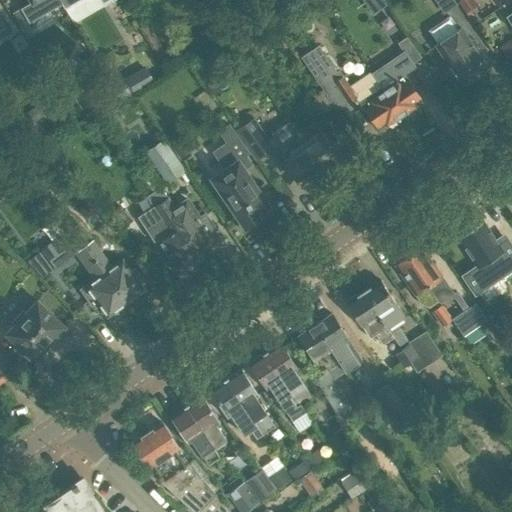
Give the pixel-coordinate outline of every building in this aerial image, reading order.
[(30,0),(32,2),(35,0),(46,0),(48,2),(47,2),(46,6),(54,19),(67,11),(66,9),(60,0),(30,0)] [(60,0),(66,9),(81,0),(60,0)] [(259,0),(267,12),(276,6),(272,0),(259,0)] [(436,0),(444,12),(457,4),(454,0),(436,0)] [(467,13),(477,5),(473,0),(460,0),(459,1),(467,13)] [(448,16),(428,30),(437,43),(435,44),(461,82),(474,74),(478,76),(484,72),(484,67),(486,65),(460,27),(457,29),(448,16)] [(257,49),(272,40),(263,24),(248,34),(257,49)] [(401,70),(421,57),(419,54),(419,53),(413,43),(410,40),(408,36),(387,50),(401,70)] [(210,67),(225,57),(216,45),(201,55),(210,67)] [(335,70),(319,45),(301,57),(322,90),(334,108),(336,111),(356,97),(377,127),(384,122),(387,127),(401,117),(383,90),(384,90),(371,71),(350,86),(338,69),(335,70)] [(145,65),(125,77),(129,83),(134,92),(154,80),(145,65)] [(401,117),(416,107),(412,102),(419,98),(402,73),(392,79),(395,82),(384,90),(383,90),(401,117)] [(106,81),(88,92),(99,110),(117,100),(106,81)] [(123,100),(135,93),(134,92),(129,83),(117,90),(123,100)] [(325,114),(334,108),(322,90),(314,95),(316,98),(307,104),(316,116),(323,111),(325,114)] [(32,139),(52,123),(37,104),(17,120),(32,139)] [(254,117),(236,129),(256,160),(274,147),(254,117)] [(308,181),(322,172),(302,143),(297,136),(288,122),(271,134),(285,155),(282,157),(300,183),(307,179),(308,181)] [(246,227),(262,216),(259,212),(268,206),(243,169),(251,163),(245,155),(249,153),(229,123),(219,130),(226,142),(211,152),(224,170),(212,178),(246,227)] [(322,172),(334,164),(333,161),(340,157),(322,130),(302,143),(322,172)] [(167,183),(186,170),(164,138),(145,151),(167,183)] [(180,141),(172,146),(180,158),(188,152),(180,141)] [(0,173),(15,163),(5,148),(0,151),(0,173)] [(45,179),(54,173),(62,167),(46,150),(30,160),(41,178),(45,179)] [(146,196),(153,207),(160,202),(194,254),(201,250),(204,250),(209,247),(210,244),(211,243),(207,237),(212,233),(214,228),(205,214),(199,218),(187,199),(174,207),(168,197),(167,197),(160,187),(146,196)] [(176,266),(194,254),(160,202),(153,207),(168,231),(157,237),(176,266)] [(123,229),(132,220),(120,206),(110,214),(123,229)] [(485,277),(509,261),(483,222),(459,238),(485,277)] [(60,236),(42,249),(55,266),(76,251),(96,279),(82,289),(92,304),(96,304),(100,302),(108,313),(109,312),(112,312),(117,309),(117,306),(124,301),(83,247),(68,229),(59,236),(60,236)] [(113,267),(93,239),(83,247),(124,301),(142,288),(122,260),(113,267)] [(452,292),(442,276),(422,246),(408,255),(435,295),(439,301),(448,295),(450,298),(451,298),(452,298),(453,298),(454,298),(455,299),(462,311),(451,319),(462,335),(485,320),(474,303),(467,308),(460,295),(459,295),(458,294),(456,293),(454,292),(452,292)] [(439,301),(435,295),(408,255),(394,264),(420,304),(427,307),(437,301),(437,302),(439,301)] [(407,341),(394,321),(403,316),(381,280),(363,291),(393,337),(398,346),(407,341)] [(393,337),(363,291),(346,302),(369,338),(375,334),(381,344),(393,337)] [(64,326),(37,300),(26,311),(22,308),(13,318),(17,321),(6,333),(34,358),(64,326)] [(442,326),(451,320),(441,305),(431,311),(442,326)] [(331,313),(315,323),(337,358),(345,371),(360,361),(346,338),(347,337),(331,313)] [(315,323),(298,335),(324,373),(316,378),(342,421),(355,414),(334,378),(345,371),(337,358),(315,323)] [(297,406),(300,404),(311,396),(294,370),(297,368),(280,342),(264,352),(292,393),(289,395),(297,406)] [(410,363),(418,358),(409,344),(401,350),(410,363)] [(401,350),(394,354),(403,368),(410,363),(401,350)] [(292,393),(264,352),(249,363),(267,389),(269,387),(292,421),(305,412),(300,404),(297,406),(289,395),(292,393)] [(262,435),(275,426),(255,397),(258,395),(240,369),(226,379),(262,435)] [(262,435),(226,379),(210,389),(227,415),(230,413),(244,434),(251,429),(257,438),(262,435)] [(388,383),(376,392),(403,433),(415,425),(388,383)] [(215,447),(226,440),(215,424),(218,421),(201,395),(186,405),(215,447)] [(484,409),(493,402),(488,395),(478,401),(484,409)] [(215,447),(186,405),(170,416),(188,442),(191,440),(202,456),(208,465),(220,457),(214,447),(215,447)] [(186,465),(176,450),(179,448),(161,422),(146,432),(172,470),(213,511),(226,511),(229,509),(216,493),(215,493),(199,474),(190,461),(186,465)] [(332,450),(350,439),(342,426),(324,438),(332,450)] [(213,511),(172,470),(146,432),(131,442),(148,468),(152,466),(162,481),(162,482),(194,511),(213,511)] [(307,459),(313,467),(323,460),(317,452),(307,459)] [(295,479),(311,468),(306,460),(289,471),(295,479)] [(511,461),(503,468),(511,479),(511,478),(511,461)] [(277,489),(291,479),(282,467),(268,477),(277,489)] [(260,502),(277,490),(261,468),(244,481),(260,502)] [(352,497),(373,483),(363,468),(342,481),(352,497)] [(311,497),(324,488),(311,470),(298,479),(311,497)] [(103,511),(103,510),(82,478),(42,505),(46,511),(103,511)] [(240,511),(244,511),(259,502),(244,481),(227,493),(240,511)] [(373,511),(377,511),(391,502),(383,491),(367,502),(373,511)]
